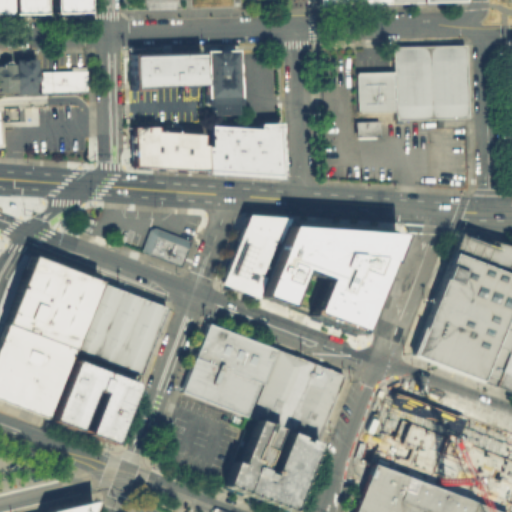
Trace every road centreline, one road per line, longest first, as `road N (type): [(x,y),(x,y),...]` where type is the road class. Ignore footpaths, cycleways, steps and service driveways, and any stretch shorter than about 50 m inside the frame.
road 1 (residential): [(325,511),(435,209)]
road 2 (secondary): [(192,294),(380,366)]
road 3 (primary): [(299,199),(105,186)]
road 4 (tertiary): [(192,294),(122,470)]
road 5 (residential): [(294,26),(106,32)]
road 6 (residential): [(481,30),(485,212)]
road 7 (secondary): [(28,232),(192,294)]
road 8 (residential): [(294,26),(299,199)]
road 9 (residential): [(454,23),(294,26)]
road 10 (secondary): [(380,366),(511,416)]
road 11 (primary): [(435,209),(299,199)]
